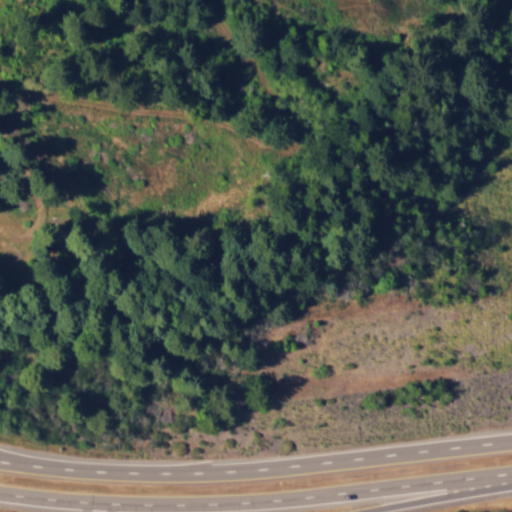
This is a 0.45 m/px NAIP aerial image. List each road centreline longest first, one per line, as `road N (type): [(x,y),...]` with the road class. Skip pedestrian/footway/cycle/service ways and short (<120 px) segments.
road 1 (motorway): [(0,491),(127,502),(238,500),(511,470)]
road 2 (motorway): [(511,439),(233,470),(0,459)]
road 3 (motorway): [(349,511),(511,482)]
